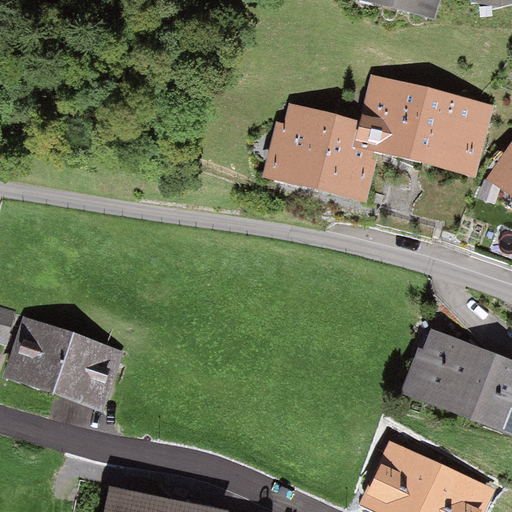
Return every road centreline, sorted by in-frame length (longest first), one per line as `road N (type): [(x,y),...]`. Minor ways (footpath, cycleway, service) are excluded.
road 1 (unclassified): [(511,292),(304,235),(0,187)]
road 2 (residential): [(0,420),(215,469),(310,511)]
